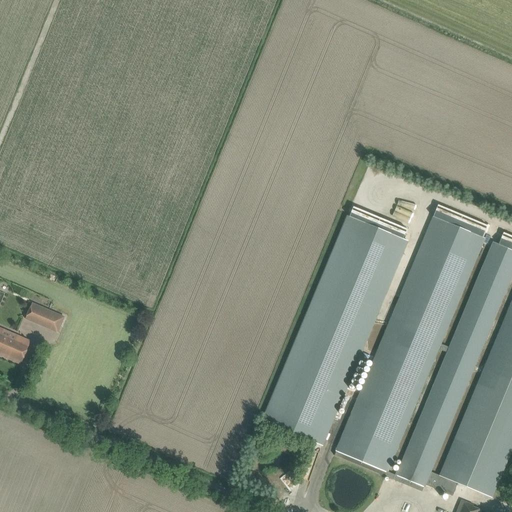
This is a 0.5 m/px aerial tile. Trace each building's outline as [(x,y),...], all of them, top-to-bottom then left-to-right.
[(487,232),(489,226),(438,205),(436,211),(433,217),(421,246),(334,455),(385,476),(422,491),(425,484),(452,496),(457,483),(492,498),(511,448),(511,300),(440,476),(431,472),(511,274),(511,236),(503,233),(500,239),(498,244),(493,242),(451,342),(449,347),(440,343),(442,339),(484,238),(487,232)] [(352,206),(347,216),(262,421),(322,445),(407,240),(404,239),(408,229),(352,206)] [(32,303),(25,319),(57,333),(64,317),(32,303)] [(0,355),(20,364),(30,341),(0,328),(0,355)] [(480,511),(481,511),(473,507),(473,506),(462,501),(457,511),(480,511)]
